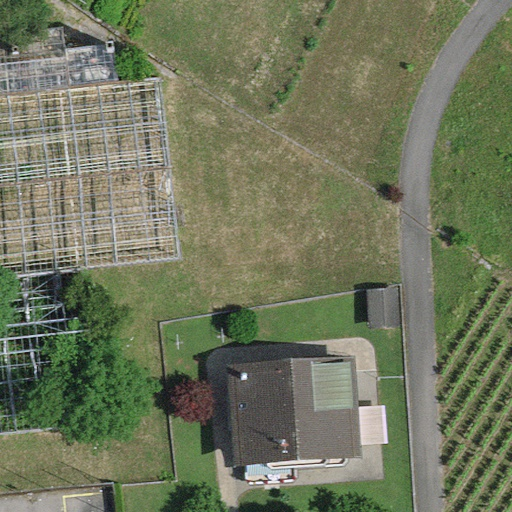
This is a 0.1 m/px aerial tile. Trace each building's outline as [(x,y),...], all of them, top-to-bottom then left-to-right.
[(0,69),(67,62),(66,51),(63,30),(0,36),(0,69)] [(67,62),(0,69),(0,98),(121,86),(117,46),(66,51),(67,62)] [(0,280),(83,271),(181,261),(162,80),(121,86),(0,98),(0,280)] [(0,436),(100,426),(83,271),(0,280),(0,436)] [(359,352),(230,359),(236,462),(364,456),(359,352)]
